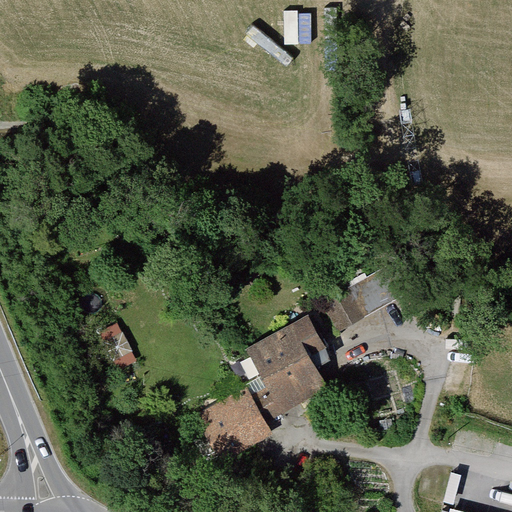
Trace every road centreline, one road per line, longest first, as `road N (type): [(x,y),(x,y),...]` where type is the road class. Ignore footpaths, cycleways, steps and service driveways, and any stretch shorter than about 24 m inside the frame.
road 1 (track): [(385,142),(378,74),(384,0)]
road 2 (secondary): [(80,511),(12,397)]
